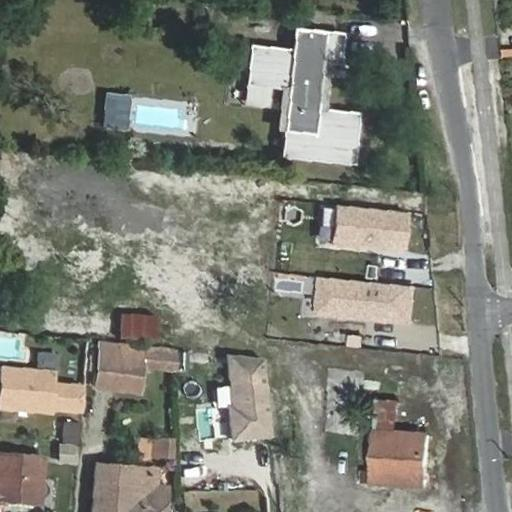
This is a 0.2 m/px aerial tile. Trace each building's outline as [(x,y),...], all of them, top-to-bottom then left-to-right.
[(297,51),(300,30),(292,29),(290,50),(297,51)] [(279,158),(352,165),(357,114),(316,110),(321,64),(339,66),(342,34),(300,30),(297,51),(290,50),(249,46),(245,86),(286,90),(279,158)] [(129,94),(105,92),(102,126),(126,128),(129,94)] [(331,244),(402,251),(405,212),(334,205),(331,244)] [(415,287),(321,277),(317,314),(411,324),(415,287)] [(158,316),(122,312),(119,337),(155,341),(158,316)] [(142,369),(144,346),(98,341),(93,388),(140,394),(142,369)] [(176,372),(176,348),(144,345),(144,346),(142,369),(176,372)] [(274,433),(267,355),(230,352),(235,404),(231,405),(234,437),(274,433)] [(0,369),(0,409),(50,413),(50,410),(80,412),(82,387),(52,385),(53,373),(0,369)] [(379,401),(378,431),(396,432),(398,401),(379,401)] [(427,487),(430,433),(396,432),(378,431),(375,484),(427,487)] [(150,456),(169,456),(169,438),(150,438),(150,456)] [(61,447),(60,462),(75,463),(76,448),(61,447)] [(38,508),(42,457),(0,454),(0,499),(5,500),(4,505),(38,508)] [(157,485),(158,470),(95,465),(91,511),(164,511),(167,486),(157,485)]
